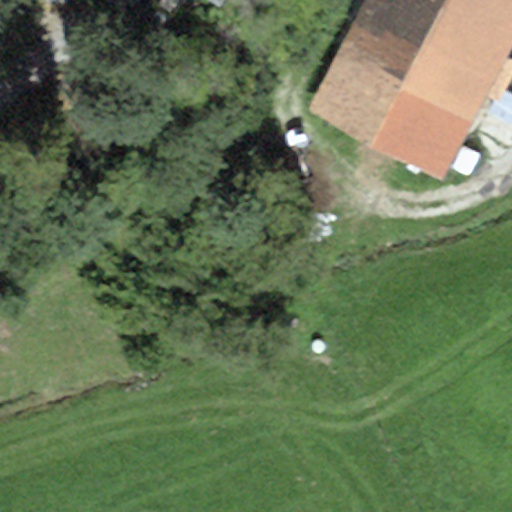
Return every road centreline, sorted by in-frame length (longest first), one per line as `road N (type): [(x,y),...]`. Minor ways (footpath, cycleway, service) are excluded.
road 1 (track): [(0,107),(127,0)]
road 2 (track): [(390,202),(457,199),(511,170)]
